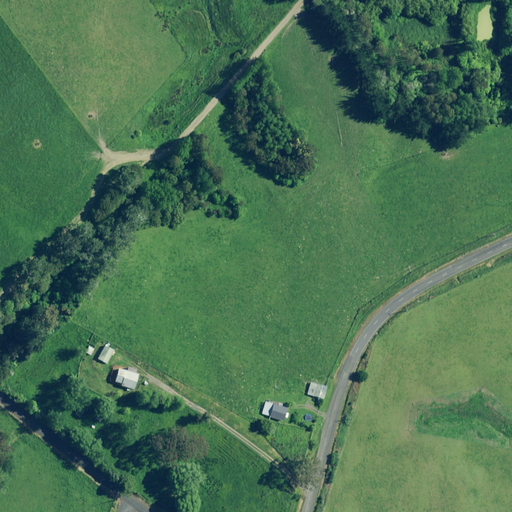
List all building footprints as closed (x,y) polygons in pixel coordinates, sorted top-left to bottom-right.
[(106,365),(113,351),(103,345),(96,360),(106,365)] [(90,356),(93,349),(88,346),(84,353),(90,356)] [(118,386),(133,390),(138,374),(117,368),(113,382),(119,383),(118,386)] [(326,387),(310,383),(306,394),(323,399),(326,387)] [(277,405),(265,401),(261,414),(282,421),(287,406),(278,402),(277,405)] [(79,418),(85,408),(80,405),(73,414),(79,418)]
